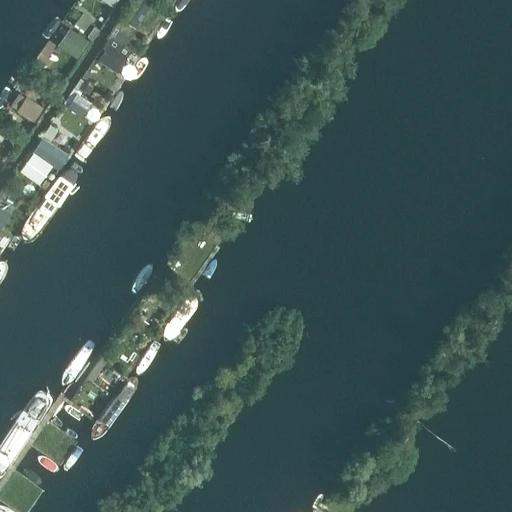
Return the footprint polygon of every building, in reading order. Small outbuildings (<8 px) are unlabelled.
[(150,0),(138,0),(134,7),(146,15),(155,3),(150,0)] [(83,13),(75,23),(84,30),(92,20),(83,13)] [(94,26),(87,36),(92,40),(99,30),(94,26)] [(70,28),(58,46),(77,59),(89,42),(70,28)] [(120,30),(114,37),(125,45),(130,37),(120,30)] [(112,40),(98,61),(109,68),(123,47),(112,40)] [(51,71),(46,77),(53,82),(57,76),(51,71)] [(84,81),(79,88),(88,94),(93,87),(84,81)] [(76,93),(67,107),(82,118),(92,103),(76,93)] [(26,96),(16,111),(33,123),(43,107),(26,96)] [(49,126),(42,136),(51,142),(58,131),(49,126)] [(42,137),(32,153),(59,170),(69,155),(42,137)] [(69,156),(0,255),(0,278),(9,285),(89,169),(69,156)] [(0,205),(0,221),(4,224),(11,213),(0,205)] [(169,264),(163,274),(174,281),(180,271),(169,264)] [(158,283),(147,299),(154,304),(167,288),(158,283)] [(100,359),(86,379),(92,384),(106,363),(100,359)] [(41,382),(0,441),(0,480),(59,395),(41,382)]
